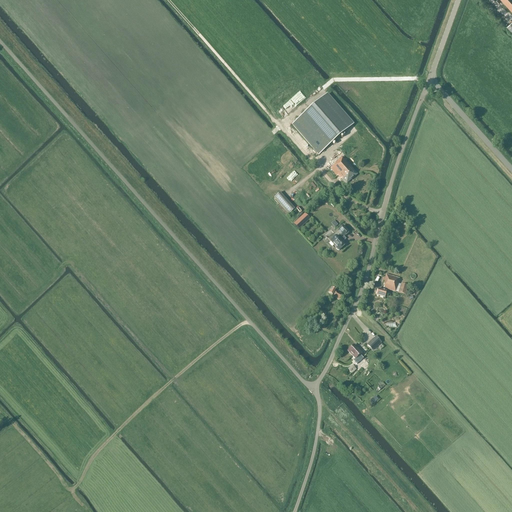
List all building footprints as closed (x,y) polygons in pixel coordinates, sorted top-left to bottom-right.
[(511,0),(500,0),(511,12),(511,0)] [(352,125),(326,95),(292,125),(318,155),(352,125)] [(296,96),(286,108),(290,111),(300,100),(296,96)] [(343,157),(345,155),(342,152),(338,155),(337,155),(330,160),(335,166),(331,169),(337,176),(338,175),(346,184),(357,174),(343,157)] [(287,174),(294,171),(291,165),(284,168),(287,174)] [(300,192),(307,199),(310,196),(303,188),(300,192)] [(295,209),(280,193),(274,198),(289,214),(295,209)] [(310,220),(305,215),(294,225),(299,231),(310,220)] [(337,236),(330,242),(336,247),(336,248),(337,250),(338,250),(339,251),(345,245),(343,242),(346,239),(344,237),(349,232),(343,226),(338,231),(341,234),(338,237),(337,236)] [(395,292),(399,279),(386,275),(383,285),(384,285),(383,289),(384,289),(383,291),(378,289),(376,295),(385,298),(387,290),(395,292)] [(408,286),(401,284),(398,293),(405,295),(408,286)] [(334,292),(335,290),(331,288),(328,293),(333,296),(333,294),(334,295),(333,297),(340,300),(342,296),(335,292),(334,292)] [(381,342),(376,337),(368,345),(372,351),(381,342)] [(354,345),(347,351),(355,360),(362,354),(354,345)] [(356,370),(352,365),(347,369),(352,374),(356,370)]
